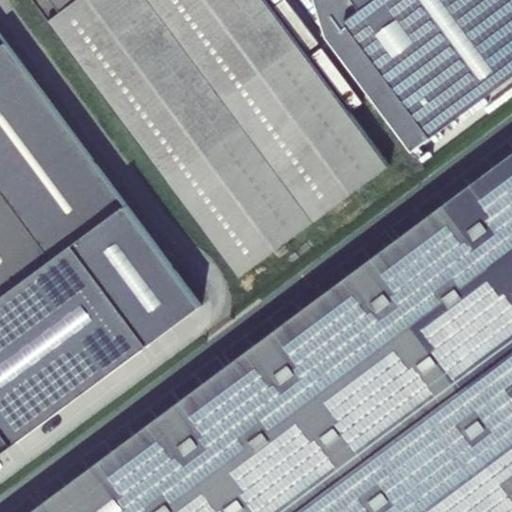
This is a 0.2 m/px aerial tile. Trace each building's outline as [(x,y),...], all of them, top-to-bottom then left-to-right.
[(34,0),(241,276),(390,165),(267,0),(34,0)] [(362,8),(355,0),(314,0),(326,36),(412,152),(432,137),(345,20),(362,8)] [(511,0),(355,0),(362,8),(345,20),(432,137),(432,138),(511,76),(511,0)] [(0,456),(206,309),(7,41),(0,46),(0,456)] [(511,511),(511,152),(29,511),(511,511)]
